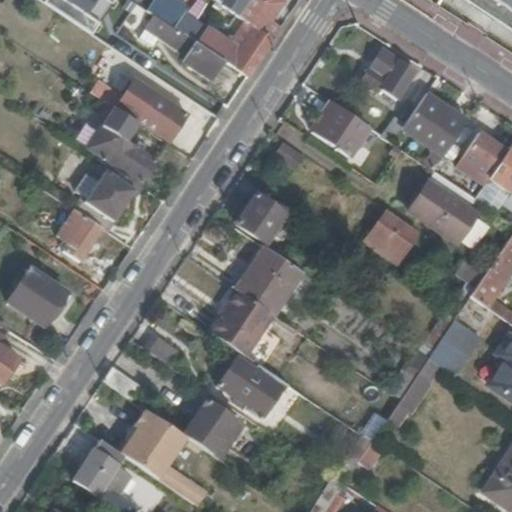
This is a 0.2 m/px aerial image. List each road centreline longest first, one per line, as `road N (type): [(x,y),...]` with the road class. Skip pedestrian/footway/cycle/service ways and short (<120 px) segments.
road 1 (residential): [(330,0),(0,492)]
road 2 (residential): [(511,90),(373,0)]
